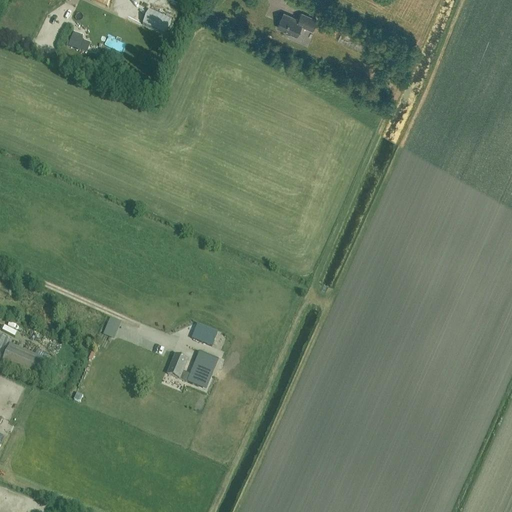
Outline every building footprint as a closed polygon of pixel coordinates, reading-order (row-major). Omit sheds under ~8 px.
[(317,21),(305,16),(301,14),(298,21),(284,14),(277,28),(297,37),(302,26),(313,31),(317,21)] [(74,35),(69,47),(88,54),(91,43),(81,40),(82,38),(74,35)] [(198,327),(193,340),(211,347),(217,334),(198,327)] [(0,366),(0,367),(2,364),(10,345),(12,341),(0,335),(0,366)] [(38,382),(48,362),(11,345),(2,365),(38,382)] [(167,375),(197,387),(209,357),(199,353),(190,376),(183,373),(188,361),(175,356),(167,375)]
